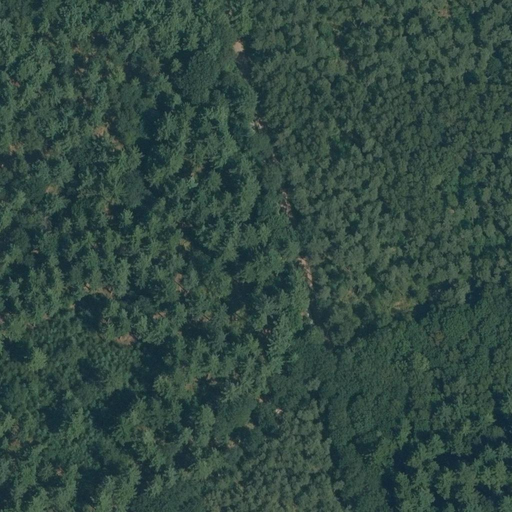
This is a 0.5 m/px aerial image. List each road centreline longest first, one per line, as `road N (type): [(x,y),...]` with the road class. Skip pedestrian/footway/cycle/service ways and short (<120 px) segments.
road 1 (track): [(252,101),(330,358)]
road 2 (track): [(323,363),(185,511)]
road 3 (track): [(330,358),(511,302)]
road 4 (track): [(330,358),(376,511)]
